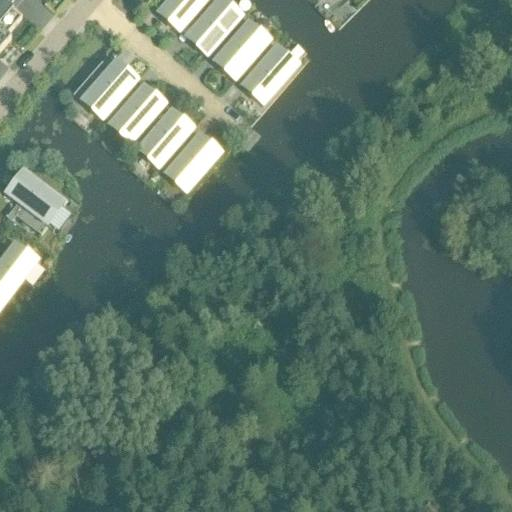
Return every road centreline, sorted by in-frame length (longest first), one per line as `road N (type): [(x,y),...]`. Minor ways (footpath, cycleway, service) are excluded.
road 1 (residential): [(96,0),(228,122)]
road 2 (residential): [(0,109),(93,0)]
